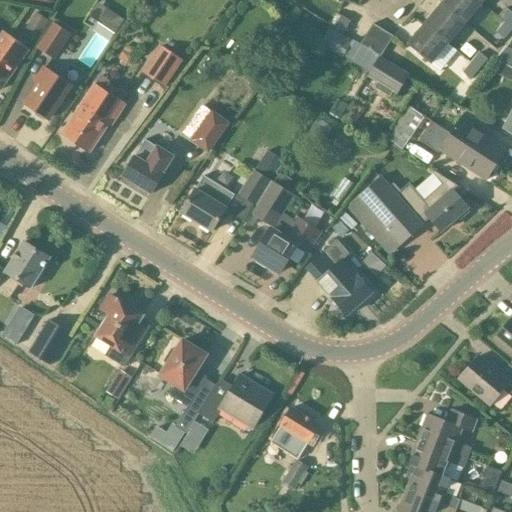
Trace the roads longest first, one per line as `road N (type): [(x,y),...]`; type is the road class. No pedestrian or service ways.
road 1 (tertiary): [(363,352),(297,344),(0,151)]
road 2 (tertiary): [(511,243),(398,337),(363,352)]
road 3 (residential): [(369,511),(363,352)]
